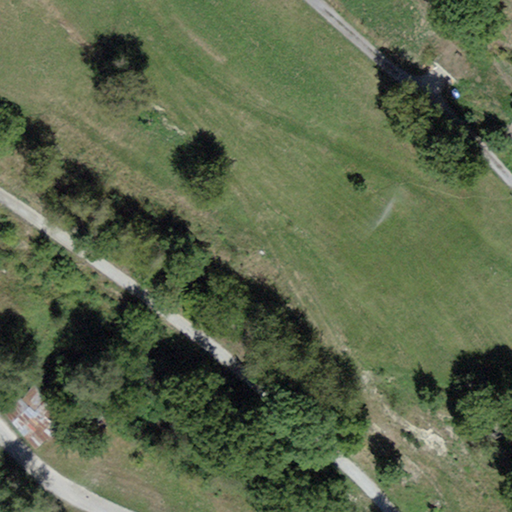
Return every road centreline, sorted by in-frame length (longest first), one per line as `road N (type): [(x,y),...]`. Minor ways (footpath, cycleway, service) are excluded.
road 1 (track): [(390,511),(223,354),(0,201)]
road 2 (track): [(511,186),(313,0)]
road 3 (track): [(100,511),(69,498),(0,430)]
